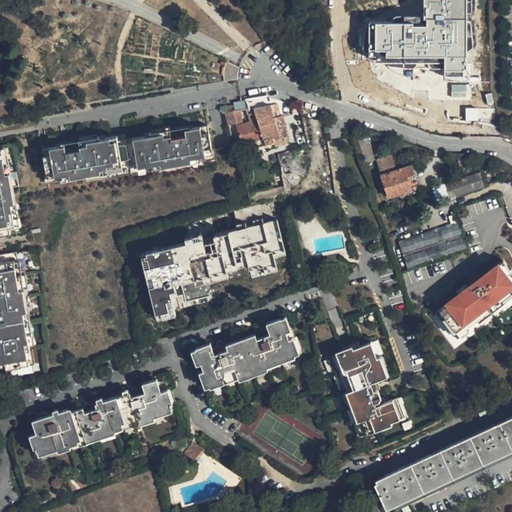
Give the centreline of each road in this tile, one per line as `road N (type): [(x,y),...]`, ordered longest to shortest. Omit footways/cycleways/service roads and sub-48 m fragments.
road 1 (residential): [(243,59),(341,113),(511,162)]
road 2 (unknown): [(0,421),(180,351)]
